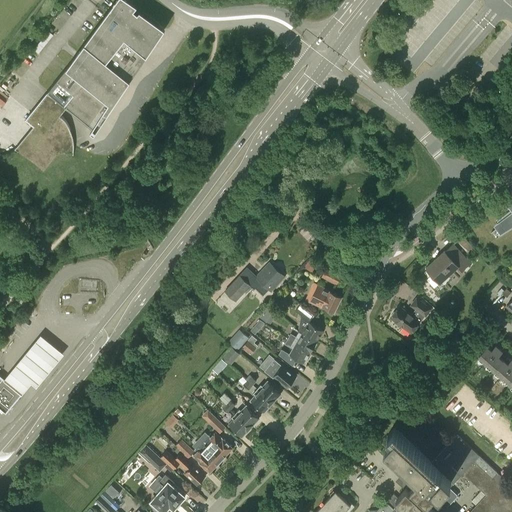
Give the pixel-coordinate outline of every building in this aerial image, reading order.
[(48,91),(30,113),(25,119),(34,125),(44,134),(66,151),(73,142),(73,141),(73,139),(73,138),(72,136),(72,135),(72,133),(71,132),(70,130),(70,129),(69,127),(69,126),(68,125),(67,123),(66,122),(65,121),(64,119),(63,118),(62,117),(61,116),(60,115),(66,107),(90,126),(93,127),(90,131),(94,133),(165,29),(165,28),(159,24),(159,25),(137,8),(136,8),(138,5),(133,2),(130,0),(116,0),(113,5),(106,14),(78,53),(74,58),(66,68),(64,71),(48,91)] [(511,199),(507,203),(511,210),(501,218),(497,221),(498,223),(505,232),(511,227),(511,199)] [(444,251),(426,268),(439,282),(457,266),(462,270),(469,264),(452,245),(445,252),(444,251)] [(343,260),(334,255),(331,261),(340,266),(343,260)] [(308,257),(303,266),(312,271),(317,261),(308,257)] [(271,292),(285,276),(269,262),(256,276),(249,269),(247,267),(225,291),(236,300),(250,285),(254,288),(260,281),(271,292)] [(341,274),(326,267),(322,275),(321,277),(336,284),(341,274)] [(334,311),(341,296),(315,284),(307,299),(322,307),(323,306),(334,311)] [(411,315),(399,307),(391,318),(411,332),(418,321),(420,323),(431,309),(416,298),(411,305),(415,309),(411,315)] [(298,303),(293,309),(307,319),(312,313),(298,303)] [(271,322),(276,311),(266,305),(260,316),(271,322)] [(265,323),(260,320),(250,330),(255,334),(265,323)] [(323,330),(308,321),(302,332),(316,341),(323,330)] [(244,333),(239,329),(228,342),(231,344),(238,350),(249,338),(244,333)] [(316,341),(302,332),(298,339),(290,334),(288,339),(310,351),(316,341)] [(23,393),(32,383),(36,386),(37,387),(65,353),(64,353),(41,334),(5,378),(23,393)] [(297,359),(303,363),(310,351),(288,339),(285,343),(292,348),(289,354),(282,350),(279,354),(293,365),(297,359)] [(250,354),(256,347),(248,340),(242,347),(250,354)] [(476,358),(484,365),(499,348),(496,345),(492,350),(487,345),(485,347),(481,343),(461,366),(466,370),(470,365),(476,358)] [(223,358),(227,361),(236,350),(232,347),(223,358)] [(434,350),(432,348),(429,350),(432,352),(430,354),(436,359),(441,353),(435,348),(434,350)] [(499,348),(484,365),(492,373),(503,360),(499,356),(503,352),(499,348)] [(264,371),(273,378),(274,376),(287,387),(295,377),(282,366),(274,359),(264,371)] [(503,360),(492,373),(500,380),(511,366),(511,360),(508,364),(503,360)] [(216,365),(213,369),(218,373),(221,370),(216,365)] [(511,366),(500,380),(508,387),(511,382),(511,366)] [(15,386),(5,378),(0,373),(0,407),(6,413),(23,393),(15,386)] [(251,376),(246,381),(252,385),(256,380),(251,376)] [(249,389),(252,385),(246,381),(243,384),(249,389)] [(259,384),(255,389),(271,402),(279,392),(266,381),(262,386),(259,384)] [(263,412),(271,402),(255,389),(252,393),(255,395),(250,401),(263,412)] [(226,403),(222,407),(228,412),(236,404),(224,393),(220,397),(226,403)] [(239,408),(235,412),(250,426),(259,417),(246,405),(242,410),(239,408)] [(201,415),(210,423),(216,417),(207,409),(201,415)] [(242,435),(250,426),(235,412),(232,416),(234,418),(229,424),(242,435)] [(172,413),(164,421),(170,427),(178,419),(172,413)] [(445,511),(446,508),(447,507),(457,497),(457,496),(457,495),(457,494),(450,487),(465,471),(469,476),(468,477),(486,494),(469,511),(510,511),(511,510),(511,496),(505,490),(510,484),(504,478),(457,434),(431,462),(394,428),(387,435),(390,439),(386,443),(419,475),(417,477),(420,480),(419,480),(415,476),(406,475),(409,478),(412,481),(413,481),(409,486),(412,489),(410,491),(407,488),(399,497),(396,494),(395,493),(389,499),(387,501),(386,500),(378,509),(369,509),(369,511),(445,511)] [(210,437),(203,443),(221,460),(233,447),(222,437),(221,437),(217,433),(211,438),(210,437)] [(177,446),(190,458),(195,453),(182,440),(177,446)] [(199,461),(198,461),(210,472),(221,460),(203,443),(197,450),(199,452),(194,457),(199,461)] [(166,464),(146,445),(139,452),(146,458),(159,471),(166,464)] [(193,465),(181,454),(177,459),(168,451),(161,458),(173,469),(180,462),(188,470),(186,472),(197,483),(205,476),(193,465)] [(174,481),(165,473),(159,481),(164,486),(151,501),(152,502),(150,505),(158,511),(162,511),(163,511),(164,511),(170,506),(174,509),(174,508),(173,508),(177,504),(178,505),(185,496),(172,485),(174,481)] [(409,478),(406,475),(399,482),(405,488),(412,481),(409,478)] [(115,481),(105,491),(113,499),(123,488),(115,481)] [(476,503),(485,494),(480,490),(472,499),(476,503)] [(345,509),(349,505),(350,506),(351,505),(335,491),(315,511),(343,511),(344,511),(343,510),(345,509)] [(107,511),(112,507),(103,498),(98,503),(107,511)]
